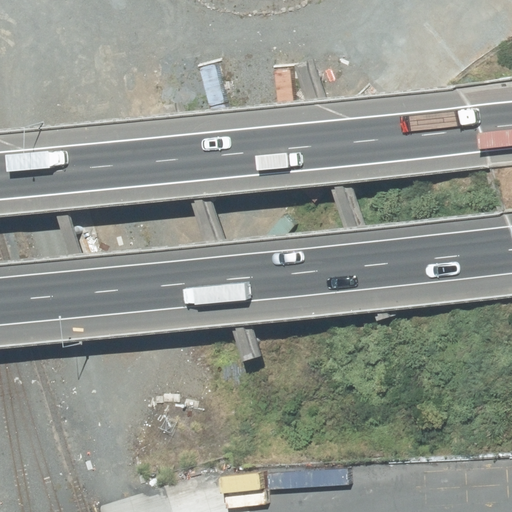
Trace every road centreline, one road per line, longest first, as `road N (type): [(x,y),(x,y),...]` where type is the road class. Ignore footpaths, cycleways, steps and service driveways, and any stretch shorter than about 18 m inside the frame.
road 1 (motorway): [(0,174),(511,123)]
road 2 (motorway): [(511,250),(0,295)]
